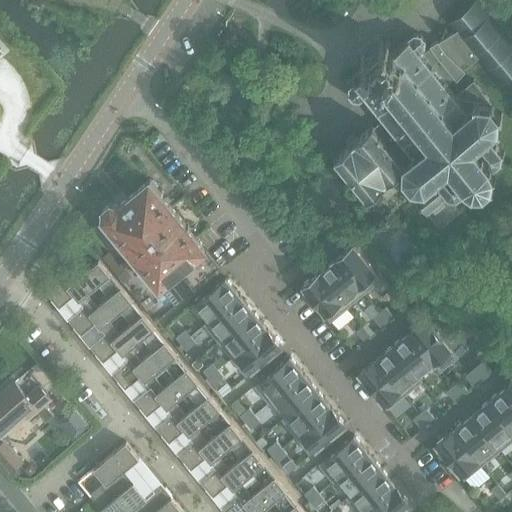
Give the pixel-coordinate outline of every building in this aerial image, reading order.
[(474,80),(455,95),(446,85),(453,78),(456,81),(465,71),(464,70),(476,60),(496,84),(511,70),(511,40),(479,1),(448,26),(452,32),(439,42),(436,39),(429,45),(430,46),(421,53),(419,51),(424,47),(425,47),(426,46),(425,46),(425,41),(426,41),(425,40),(424,40),(422,36),(422,35),(421,34),(420,35),(416,34),(416,33),(414,33),(414,34),(413,35),(410,37),(409,36),(407,37),(408,38),(395,49),(395,48),(390,48),(389,49),(386,46),(390,43),(388,40),(384,43),(382,40),(379,43),(380,44),(372,50),(365,56),(364,54),(361,57),(363,60),(360,63),(362,65),(365,63),(370,69),(367,72),(355,81),(354,80),(353,81),(354,82),(347,88),(346,88),(345,89),(347,90),(346,95),(345,95),(345,96),(346,96),(350,100),(349,102),(351,103),(351,101),(356,102),(356,103),(358,103),(358,102),(364,96),(375,111),(374,112),(374,114),(376,113),(382,120),(373,128),(372,126),(371,127),(370,127),(369,127),(370,128),(363,134),(356,139),(354,136),(347,142),(349,145),(334,157),(367,198),(404,167),(403,179),(412,191),(423,192),(415,198),(437,226),(442,226),(455,215),(456,210),(447,199),(456,200),(466,191),(471,196),(481,197),(490,189),(493,177),(490,172),(504,160),(487,137),(492,134),(505,122),(477,85),(474,80)] [(102,218),(102,219),(159,289),(176,275),(190,292),(221,267),(149,180),(119,204),(110,203),(102,209),(103,209),(102,218)] [(352,243),(335,258),(364,294),(382,279),(352,243)] [(335,258),(318,271),(347,307),(364,294),(335,258)] [(98,285),(109,298),(121,288),(99,260),(68,285),(63,279),(46,292),(59,308),(74,295),(84,307),(84,306),(90,313),(98,307),(87,294),(98,285)] [(318,271),(300,286),(330,322),(347,307),(318,271)] [(226,278),(195,303),(209,319),(210,320),(240,295),(226,278)] [(121,312),(131,325),(143,315),(121,288),(109,298),(98,307),(90,313),(84,306),(84,307),(68,319),(81,335),(97,322),(106,334),(106,333),(112,340),(120,334),(110,321),(121,312)] [(210,320),(204,325),(218,341),(254,312),(240,295),(210,320)] [(386,307),(379,312),(387,322),(394,316),(386,307)] [(254,312),(218,341),(231,358),(267,329),(254,312)] [(379,312),(373,318),(380,327),(387,322),(379,312)] [(143,315),(131,325),(120,334),(112,340),(106,333),(106,334),(90,346),(103,362),(119,349),(128,361),(128,360),(134,367),(142,361),(132,348),(143,339),(153,352),(165,342),(143,315)] [(426,317),(409,332),(433,362),(441,371),(459,357),(426,317)] [(363,326),(356,331),(364,341),(370,335),(363,326)] [(185,329),(175,337),(181,344),(190,336),(185,329)] [(267,329),(231,358),(246,376),(282,346),(267,329)] [(409,332),(392,345),(417,376),(433,362),(409,332)] [(190,336),(181,344),(186,350),(196,342),(190,336)] [(165,366),(175,378),(187,369),(165,342),(153,352),(142,361),(134,367),(128,360),(128,361),(112,373),(125,389),(141,376),(150,387),(156,394),(165,387),(154,375),(165,366)] [(392,345),(375,359),(405,395),(421,381),(417,376),(392,345)] [(290,356),(254,386),(268,403),(274,399),(304,374),(290,356)] [(375,359),(358,373),(387,409),(405,395),(375,359)] [(212,363),(203,370),(208,377),(218,369),(212,363)] [(187,393),(197,406),(209,396),(187,369),(175,378),(165,387),(156,394),(150,387),(134,400),(147,416),(163,403),(172,414),(178,421),(186,414),(176,402),(187,393)] [(218,369),(208,377),(214,384),(223,376),(218,369)] [(304,374),(274,399),(287,415),(318,390),(304,374)] [(39,385),(27,396),(13,380),(0,391),(0,431),(23,412),(28,418),(51,398),(39,385)] [(460,380),(453,386),(461,395),(467,390),(460,380)] [(453,386),(446,391),(454,401),(461,395),(453,386)] [(511,392),(506,386),(488,400),(511,428),(511,392)] [(287,415),(282,420),(296,437),(332,407),(318,390),(287,415)] [(208,441),(198,429),(208,420),(219,433),(231,423),(209,396),(197,406),(186,414),(178,421),(172,414),(156,427),(169,443),(185,430),(194,441),(200,448),(208,441)] [(511,428),(488,400),(471,415),(500,450),(511,440),(511,428)] [(57,421),(72,438),(88,424),(73,407),(57,421)] [(332,407),(296,437),(310,454),(346,425),(332,407)] [(249,408),(240,415),(245,422),(255,414),(249,408)] [(426,408),(420,413),(427,423),(434,417),(426,408)] [(420,413),(413,419),(421,428),(427,423),(420,413)] [(255,414),(245,422),(251,429),(260,421),(255,414)] [(471,415),(453,429),(482,465),(500,450),(471,415)] [(230,468),(220,456),(231,446),(242,459),(253,449),(231,423),(219,433),(208,441),(200,448),(194,441),(178,454),(191,469),(207,457),(216,468),(217,468),(222,475),(230,468)] [(453,429),(435,444),(464,480),(482,465),(453,429)] [(354,435),(318,464),(332,482),(338,477),(368,452),(354,435)] [(23,461),(5,440),(0,444),(0,459),(11,472),(23,461)] [(90,494),(102,509),(134,483),(124,470),(139,457),(126,441),(93,468),(104,482),(90,494)] [(277,441),(267,449),(273,455),(282,448),(277,441)] [(282,448),(273,455),(278,462),(287,454),(282,448)] [(252,495),(242,483),(253,474),(263,486),(275,476),(253,449),(242,459),(230,468),(222,475),(217,468),(216,468),(201,481),(213,497),(229,484),(238,495),(244,502),(252,495)] [(368,452),(338,477),(352,494),(382,469),(368,452)] [(511,474),(511,464),(509,461),(500,469),(508,478),(511,474)] [(26,466),(22,469),(28,476),(35,470),(32,466),(26,466)] [(352,494),(346,498),(357,511),(363,511),(396,486),(382,469),(352,494)] [(266,511),(264,509),(275,501),(283,511),(286,511),(297,503),(275,476),(263,486),(252,495),(244,502),(238,495),(222,508),(225,511),(248,511),(251,511),(266,511)] [(500,486),(492,476),(483,483),(492,493),(500,486)] [(154,511),(172,497),(161,484),(145,496),(134,483),(102,509),(104,511),(154,511)] [(313,486),(304,494),(309,501),(319,493),(313,486)] [(396,486),(363,511),(399,511),(410,503),(396,486)] [(319,493),(309,501),(315,507),(324,499),(319,493)] [(184,511),(172,497),(154,511),(184,511)] [(304,511),(297,503),(286,511),(304,511)]
